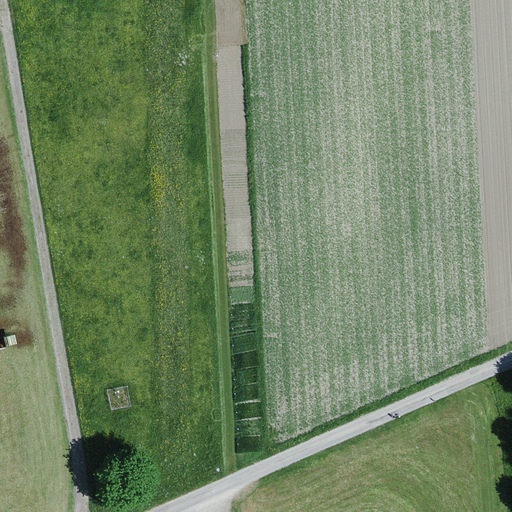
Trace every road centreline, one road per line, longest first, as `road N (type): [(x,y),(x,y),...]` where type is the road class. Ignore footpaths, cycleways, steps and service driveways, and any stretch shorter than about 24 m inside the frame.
road 1 (track): [(83,511),(2,5)]
road 2 (track): [(170,511),(511,362)]
